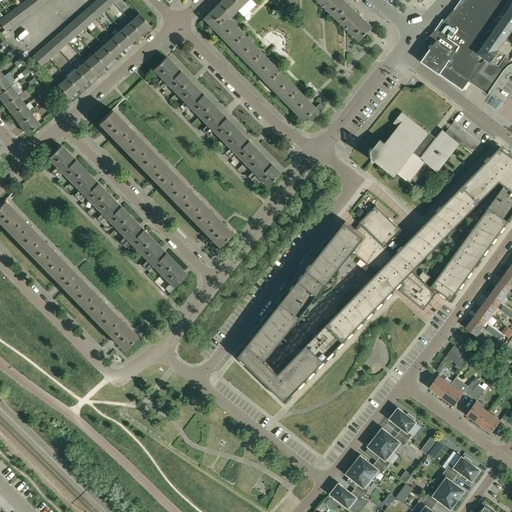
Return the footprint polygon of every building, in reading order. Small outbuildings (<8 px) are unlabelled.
[(18,0),(15,2),(18,6),(25,16),(30,13),(20,0),(18,0)] [(27,0),(20,0),(30,13),(35,9),(27,0)] [(27,0),(35,9),(40,6),(35,0),(27,0)] [(95,18),(104,10),(96,0),(87,8),(95,18)] [(113,2),(111,0),(96,0),(104,10),(113,2)] [(222,0),(204,18),(218,33),(307,124),(324,107),(319,103),(314,108),(228,19),(237,10),(243,16),(255,4),(251,0),(222,0)] [(317,0),(329,11),(339,0),(317,0)] [(344,0),(339,0),(329,11),(345,26),(357,12),(344,0)] [(511,0),(462,0),(463,0),(455,11),(454,10),(444,21),(436,32),(435,31),(424,42),(430,45),(429,46),(429,48),(430,49),(428,52),(427,54),(422,61),(422,62),(463,90),(463,89),(462,89),(467,82),(468,83),(469,81),(485,58),(478,53),(486,42),(509,58),(511,53),(511,0)] [(13,10),(20,20),(25,16),(18,6),(13,10)] [(95,18),(87,8),(77,16),(86,26),(95,18)] [(13,10),(8,13),(16,24),(20,20),(13,10)] [(0,23),(6,31),(11,27),(3,17),(0,13),(0,12),(0,23)] [(345,26),(349,29),(360,40),(373,27),(357,12),(345,26)] [(3,17),(11,27),(16,24),(8,13),(3,17)] [(140,33),(150,25),(139,14),(130,22),(140,33)] [(77,34),(86,26),(77,16),(68,24),(77,34)] [(131,41),(140,33),(130,22),(121,30),(131,41)] [(59,32),(68,42),(77,34),(68,24),(59,32)] [(122,49),(131,41),(121,30),(112,38),(122,49)] [(59,50),(68,42),(59,32),(50,40),(59,50)] [(103,46),(113,57),(122,49),(112,38),(103,46)] [(6,39),(5,39),(0,44),(3,48),(9,43),(6,39)] [(50,58),(59,50),(50,40),(41,48),(50,58)] [(511,53),(509,58),(486,42),(478,53),(485,58),(469,81),(488,94),(504,70),(508,66),(509,65),(511,63),(511,53)] [(104,65),(113,57),(103,46),(94,53),(104,65)] [(13,48),(12,49),(7,53),(10,57),(16,53),(13,48)] [(41,66),(50,58),(41,48),(32,56),(41,66)] [(104,65),(94,53),(85,61),(95,73),(104,65)] [(189,80),(166,57),(153,69),(162,78),(157,83),(163,89),(168,84),(175,92),(189,80)] [(20,58),(19,59),(14,63),(17,67),(23,63),(20,58)] [(86,81),(95,73),(85,61),(76,69),(86,81)] [(25,77),(30,72),(27,68),(22,73),(25,77)] [(86,81),(76,69),(67,77),(77,89),(86,81)] [(0,79),(0,94),(11,86),(4,77),(0,79)] [(68,97),(77,89),(67,77),(58,85),(68,97)] [(29,82),(32,86),(34,84),(38,82),(35,78),(29,82)] [(190,107),(199,116),(212,103),(189,80),(175,92),(185,101),(180,106),(185,112),(190,107)] [(18,96),(11,86),(0,94),(0,97),(6,105),(18,96)] [(45,91),(42,87),(36,92),(39,96),(45,91)] [(6,105),(13,115),(25,106),(18,96),(6,105)] [(43,101),(46,105),(52,101),(49,97),(43,101)] [(52,101),(46,105),(49,109),(56,105),(52,101)] [(235,127),(212,103),(199,116),(208,125),(203,130),(208,135),(213,130),(222,139),(235,127)] [(13,115),(20,125),(33,116),(25,106),(13,115)] [(99,123),(153,178),(218,246),(232,233),(112,110),(99,123)] [(437,172),(460,144),(445,132),(442,130),(436,138),(402,112),(393,123),(398,127),(385,143),(381,139),(374,148),(372,150),(371,148),(370,149),(372,150),(371,152),(370,154),(371,155),(371,157),(373,159),(371,161),(372,161),(373,159),(395,176),(397,173),(433,202),(433,201),(410,182),(425,163),(437,172)] [(33,116),(20,125),(27,134),(40,125),(33,116)] [(460,144),(471,153),(480,142),(454,121),(445,132),(460,144)] [(236,154),(245,163),(257,150),(235,127),(222,139),(230,148),(225,153),(231,159),(236,154)] [(61,145),(48,158),(57,167),(52,172),(58,178),(63,173),(71,182),(85,170),(61,145)] [(259,330),(256,335),(255,335),(251,341),(247,345),(247,346),(243,351),(239,356),(242,360),(281,398),(285,402),(290,397),(290,396),(300,386),(305,382),(305,381),(310,376),(314,372),(315,371),(319,366),(324,362),(325,361),(329,357),(334,352),(334,351),(339,347),(343,342),(344,341),(348,337),(353,332),(354,332),(358,327),(363,322),(368,317),(372,312),(373,312),(378,307),(382,303),(383,302),(387,297),(392,293),(392,292),(398,286),(401,288),(399,290),(424,309),(433,298),(432,297),(436,293),(433,290),(434,288),(438,291),(445,296),(451,301),(455,295),(459,290),(459,289),(463,284),(467,278),(468,277),(471,272),(475,267),(476,266),(479,261),(483,256),(484,255),(487,250),(491,245),(492,244),(496,239),(500,233),(504,227),(508,222),(508,221),(511,216),(511,155),(500,147),(477,171),(471,177),(467,181),(462,186),(457,191),(452,196),(448,201),(442,206),(438,211),(433,216),(428,221),(423,226),(417,232),(408,241),(399,232),(401,230),(376,205),(359,223),(360,224),(356,230),(346,221),(333,237),(329,243),(325,248),(324,248),(320,254),(316,259),(311,265),(307,269),(307,270),(303,275),(299,280),(299,281),(294,286),(290,291),(285,297),(282,302),(281,302),(277,308),(273,313),(268,319),(264,324),(259,330)] [(280,174),(257,150),(245,163),(253,171),(248,176),(253,182),(258,177),(267,186),(280,174)] [(85,196),(94,205),(107,193),(85,170),(71,182),(80,190),(75,195),(80,201),(85,196)] [(130,216),(107,193),(94,205),(102,214),(97,218),(103,224),(108,220),(116,228),(130,216)] [(0,205),(0,222),(1,224),(61,284),(115,340),(124,349),(137,336),(5,201),(0,205)] [(130,243),(139,252),(152,239),(130,216),(116,228),(125,237),(120,242),(126,247),(130,243)] [(153,266),(162,275),(175,263),(152,239),(139,252),(148,260),(143,265),(148,271),(153,266)] [(187,275),(175,263),(162,275),(170,284),(165,288),(169,292),(187,275)] [(511,284),(511,269),(510,268),(502,278),(511,284)] [(495,288),(505,295),(511,286),(511,284),(502,278),(495,288)] [(498,305),(505,295),(495,288),(488,298),(498,305)] [(491,315),(498,305),(488,298),(481,308),(491,315)] [(500,310),(506,314),(509,310),(503,306),(500,310)] [(491,315),(481,308),(473,318),(484,325),(491,315)] [(476,335),(484,325),(473,318),(466,328),(476,335)] [(486,330),(492,334),(495,330),(489,326),(486,330)] [(495,330),(492,334),(498,338),(501,334),(495,330)] [(463,368),(470,357),(454,345),(447,356),(463,368)] [(505,353),(501,358),(506,362),(510,357),(505,353)] [(479,372),(483,367),(476,361),(472,367),(479,372)] [(444,367),(441,364),(436,370),(440,373),(444,367)] [(447,377),(445,380),(438,375),(429,388),(442,396),(451,384),(453,381),(447,377)] [(453,381),(451,384),(442,396),(454,406),(463,393),(458,389),(462,384),(455,379),(453,381)] [(467,392),(471,396),(479,385),(475,382),(474,381),(468,389),(466,392),(467,392)] [(481,387),(479,385),(471,396),(475,398),(477,400),(488,385),(485,382),(481,387)] [(467,414),(479,423),(488,411),(476,402),(467,414)] [(398,433),(408,441),(412,435),(410,433),(417,423),(413,420),(414,419),(409,414),(408,416),(399,409),(391,419),(402,428),(398,433)] [(501,420),(488,411),(479,423),(492,432),(501,420)] [(502,418),(506,421),(510,414),(507,411),(502,418)] [(376,437),(394,452),(401,444),(404,446),(408,441),(398,433),(394,438),(383,429),(376,437)] [(439,440),(433,435),(421,451),(427,455),(439,440)] [(443,435),(439,440),(427,455),(434,460),(449,440),(443,435)] [(377,461),(386,468),(391,463),(388,460),(394,452),(376,437),(369,446),(381,456),(377,461)] [(354,465),(373,480),(379,471),(382,474),(386,468),(377,461),(373,466),(361,456),(354,465)] [(456,477),(460,471),(472,480),(479,470),(470,463),(471,462),(465,457),(464,459),(460,456),(453,466),(450,464),(446,469),(456,477)] [(355,488),(364,496),(369,490),(366,488),(373,480),(354,465),(347,474),(359,483),(355,488)] [(438,486),(458,500),(464,490),(452,482),(456,477),(446,469),(442,475),(445,477),(438,486)] [(339,484),(331,494),(350,509),(357,499),(360,501),(364,496),(355,488),(351,493),(339,484)] [(413,489),(406,484),(396,498),(403,503),(413,489)] [(438,486),(432,494),(429,492),(425,498),(435,505),(439,500),(451,509),(458,500),(438,486)] [(419,511),(433,511),(431,510),(435,505),(425,498),(421,503),(424,506),(419,511)]
